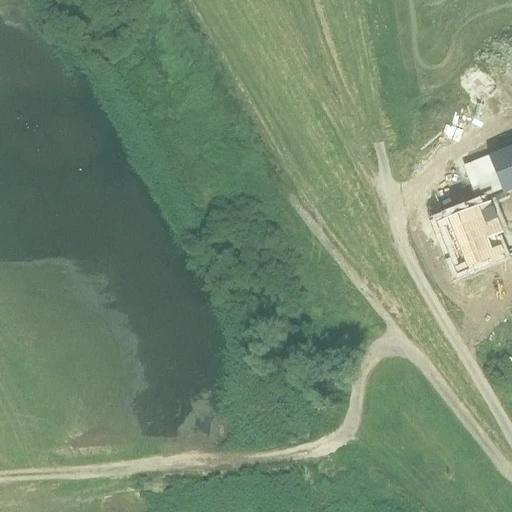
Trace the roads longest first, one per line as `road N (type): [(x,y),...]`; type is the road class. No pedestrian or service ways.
road 1 (unclassified): [(511,434),(410,263),(379,144)]
road 2 (track): [(317,448),(0,477)]
road 3 (track): [(293,197),(397,332),(399,346)]
